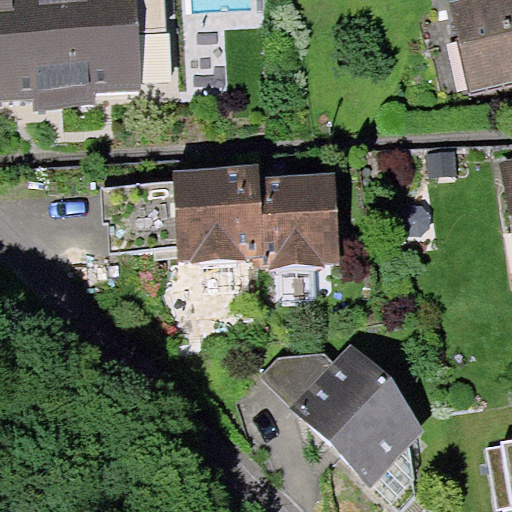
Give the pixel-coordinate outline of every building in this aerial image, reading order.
[(0,0),(0,110),(37,109),(38,116),(95,114),(95,105),(135,104),(131,0),(0,0)] [(511,0),(452,13),(470,103),(511,94),(511,0)] [(511,170),(503,172),(511,240),(511,170)] [(173,196),(109,200),(112,258),(183,255),(185,280),(272,275),(273,286),(339,282),(334,195),(264,198),(264,185),(173,190),(173,196)] [(511,338),(442,349),(467,509),(511,501),(511,338)] [(369,498),(428,444),(353,358),(337,374),(324,361),(280,361),(258,381),(369,498)]
